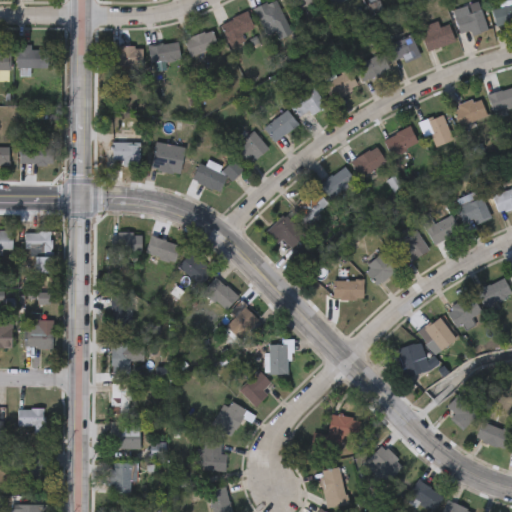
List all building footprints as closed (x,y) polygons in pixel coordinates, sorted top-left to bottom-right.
[(274,0),(286,24),(263,34),(252,8),(269,0),(274,0)] [(314,0),(297,8),(293,0),(314,0)] [(511,22),(493,24),(491,7),(511,4),(511,22)] [(453,16),(480,9),(486,30),(470,34),(469,30),(458,33),(453,16)] [(253,28),(226,41),(218,23),(245,11),(253,28)] [(447,23),(453,41),(427,50),(419,27),(435,21),(437,27),(447,23)] [(182,40),(210,29),(217,46),(189,57),(182,40)] [(418,55),(402,61),(401,57),(390,61),(384,44),(410,35),(418,55)] [(176,61),(146,61),(146,44),(176,44),(176,61)] [(134,46),(134,67),(111,67),(111,46),(134,46)] [(30,67),(30,73),(26,73),(26,69),(17,69),(17,47),(48,47),(48,67),(30,67)] [(0,51),(10,51),(10,69),(0,69),(0,51)] [(352,65),(381,53),(388,69),(360,81),(352,65)] [(321,87),(344,68),(356,83),(333,101),(321,87)] [(302,118),(287,96),(308,83),(322,104),(302,118)] [(511,105),(492,112),(486,95),(511,85),(511,105)] [(452,107),(478,97),(485,115),(459,125),(452,107)] [(296,124),(272,144),(260,129),(284,109),(296,124)] [(421,137),(417,120),(443,114),(449,141),(433,145),(431,135),(421,137)] [(416,143),(390,157),(381,139),(407,126),(416,143)] [(264,150),(241,163),(231,146),(254,133),(264,150)] [(177,173),(149,168),(154,142),(182,147),(177,173)] [(52,163),(20,163),(20,144),(52,144),(52,163)] [(140,180),(116,179),(117,144),(141,144),(140,180)] [(359,177),(350,161),(374,146),(384,161),(359,177)] [(10,165),(0,165),(0,147),(10,147),(10,165)] [(194,163),(234,164),(233,184),(220,184),(220,186),(193,185),(194,163)] [(319,183),(343,167),(353,182),(329,198),(319,183)] [(511,206),(497,212),(491,194),(511,186),(511,206)] [(325,202),(305,223),(291,209),(312,189),(325,202)] [(462,230),(432,243),(423,225),(481,199),(489,217),(474,223),(471,218),(459,223),(462,230)] [(302,233),(284,251),(264,231),(282,214),(302,233)] [(426,247),(402,263),(390,245),(414,229),(426,247)] [(11,250),(0,250),(0,232),(11,232),(11,250)] [(24,232),(51,232),(51,272),(35,272),(35,253),(24,253),(24,232)] [(110,232),(141,232),(141,251),(110,251),(110,232)] [(172,262),(145,253),(151,236),(177,245),(172,262)] [(375,284),(362,268),(384,250),(398,266),(375,284)] [(210,270),(198,285),(176,266),(188,252),(210,270)] [(236,296),(224,311),(200,292),(212,276),(236,296)] [(483,308),(474,291),(501,277),(510,294),(483,308)] [(358,299),(332,299),(331,280),(358,280),(358,299)] [(459,328),(445,314),(464,293),(479,307),(459,328)] [(110,294),(129,294),(129,328),(110,328),(110,294)] [(223,317),(239,301),(261,323),(245,339),(223,317)] [(439,350),(422,329),(437,317),(454,338),(439,350)] [(0,329),(10,329),(10,347),(0,347),(0,329)] [(24,348),(24,329),(51,329),(51,348),(24,348)] [(267,374),(266,342),(277,342),(277,339),(288,339),(289,374),(267,374)] [(428,368),(406,377),(395,350),(417,341),(428,368)] [(127,343),(127,374),(109,374),(109,343),(127,343)] [(266,393),(253,406),(237,389),(256,370),(269,382),(262,389),(266,393)] [(129,383),(129,408),(109,408),(109,383),(129,383)] [(476,413),(462,429),(449,417),(452,414),(444,407),(456,394),(476,413)] [(229,436),(213,427),(228,401),(253,414),(249,422),(240,417),(229,436)] [(43,409),(43,428),(16,428),(16,409),(43,409)] [(328,451),(309,449),(311,432),(326,434),(329,413),(349,415),(346,446),(329,444),(328,451)] [(502,449),(474,438),(481,421),(509,433),(502,449)] [(138,448),(108,448),(108,422),(125,422),(125,430),(138,430),(138,448)] [(193,469),(195,448),(201,449),(202,441),(219,443),(218,453),(225,454),(223,471),(193,469)] [(362,464),(380,444),(402,464),(385,484),(362,464)] [(43,458),(43,485),(26,485),(26,458),(43,458)] [(129,481),(129,494),(110,494),(110,463),(133,463),(133,481),(129,481)] [(318,471),(339,467),(346,504),(325,507),(318,471)] [(427,511),(405,500),(415,481),(441,494),(432,511),(427,511)] [(210,511),(205,491),(223,486),(229,511),(210,511)] [(26,511),(26,499),(42,499),(42,511),(26,511)] [(465,511),(440,511),(443,502),(467,507),(465,511)]
